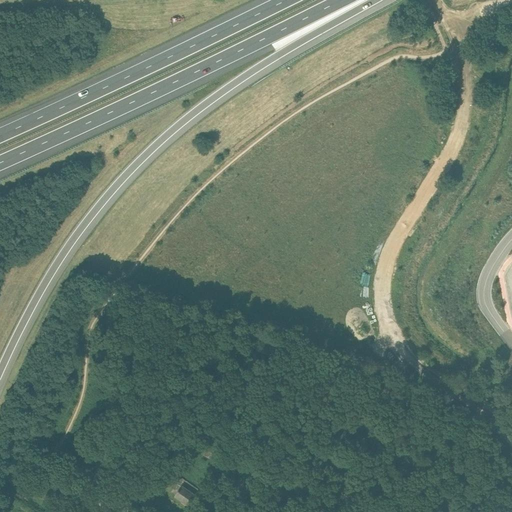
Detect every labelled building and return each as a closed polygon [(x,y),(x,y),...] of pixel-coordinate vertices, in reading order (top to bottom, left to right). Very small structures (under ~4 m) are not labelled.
[(184,444),(190,433),(181,428),(179,427),(177,426),(164,450),(167,452),(171,454),(179,442),(184,444)] [(194,450),(216,461),(222,449),(200,438),(194,450)] [(333,485),(341,476),(325,461),(317,471),(333,485)] [(176,473),(175,474),(168,484),(175,488),(179,490),(175,496),(188,504),(195,494),(197,492),(194,490),(196,487),(176,473)] [(222,500),(238,510),(243,503),(226,492),(222,500)]
